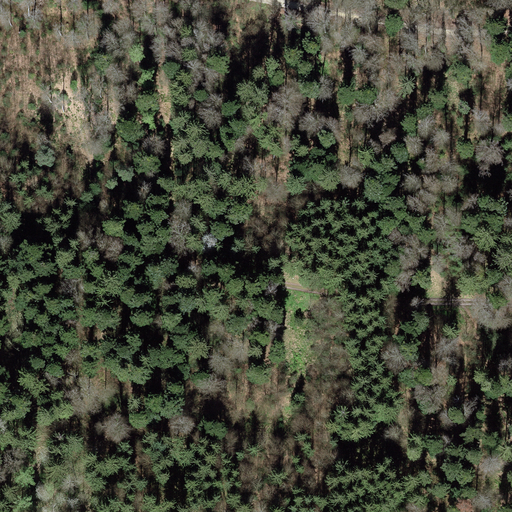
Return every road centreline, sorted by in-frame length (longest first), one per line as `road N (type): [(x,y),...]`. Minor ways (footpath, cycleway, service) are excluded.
road 1 (track): [(0,231),(316,289),(511,300)]
road 2 (track): [(511,33),(435,35),(257,0)]
